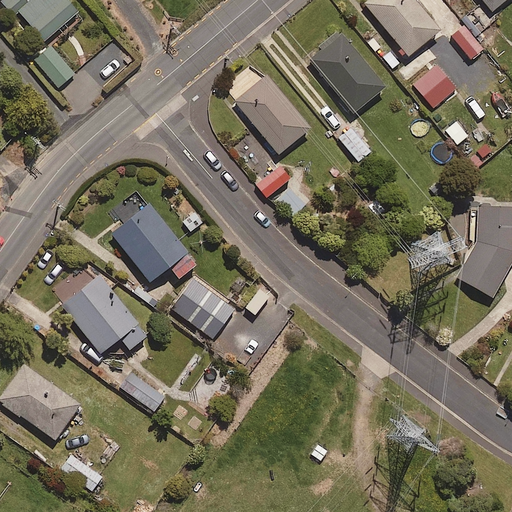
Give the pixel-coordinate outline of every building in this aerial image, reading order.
[(4,0),(15,13),(19,8),(48,37),(80,9),(71,0),(4,0)] [(440,25),(419,0),(364,0),(408,52),(440,25)] [(483,46),(464,23),(451,33),(470,56),(483,46)] [(384,84),(341,30),(308,56),(352,110),(384,84)] [(74,70),(51,43),(35,58),(58,84),(74,70)] [(456,86),(436,64),(413,84),(433,106),(456,86)] [(310,124),(268,72),(235,99),(277,150),(310,124)] [(468,134),(456,119),(445,128),(457,142),(468,134)] [(353,126),(340,138),(358,158),(371,147),(353,126)] [(255,181),(267,196),(291,176),(279,161),(255,181)] [(306,201),(289,186),(277,200),(294,215),(306,201)] [(380,191),(367,204),(379,215),(391,202),(380,191)] [(196,260),(148,199),(110,229),(148,278),(168,262),(178,275),(196,260)] [(511,258),(511,201),(477,203),(477,209),(466,210),(467,240),(476,240),(456,275),(492,294),(511,258)] [(147,332),(99,269),(60,298),(99,349),(119,333),(128,346),(147,332)] [(234,306),(194,275),(171,305),(212,335),(234,306)] [(79,400),(22,362),(0,395),(0,400),(55,436),(79,400)] [(164,395),(127,365),(114,381),(151,411),(164,395)] [(102,473),(70,453),(60,468),(91,488),(102,473)]
